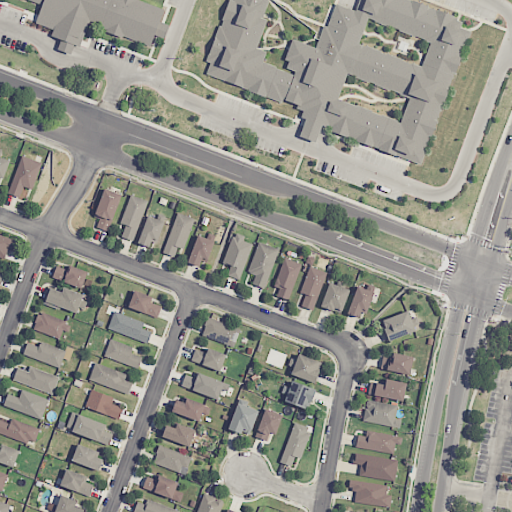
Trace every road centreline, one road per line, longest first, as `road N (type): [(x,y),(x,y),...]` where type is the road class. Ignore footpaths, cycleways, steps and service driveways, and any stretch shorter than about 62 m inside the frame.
road 1 (tertiary): [(473,258),(0,76)]
road 2 (tertiary): [(0,114),(464,291)]
road 3 (residential): [(0,215),(350,352)]
road 4 (residential): [(106,117),(76,187),(44,232),(0,348)]
road 5 (residential): [(109,511),(193,290)]
road 6 (tertiary): [(464,291),(419,511)]
road 7 (residential): [(350,352),(318,511)]
road 8 (tertiary): [(436,511),(460,385)]
road 9 (tertiary): [(460,385),(491,265)]
